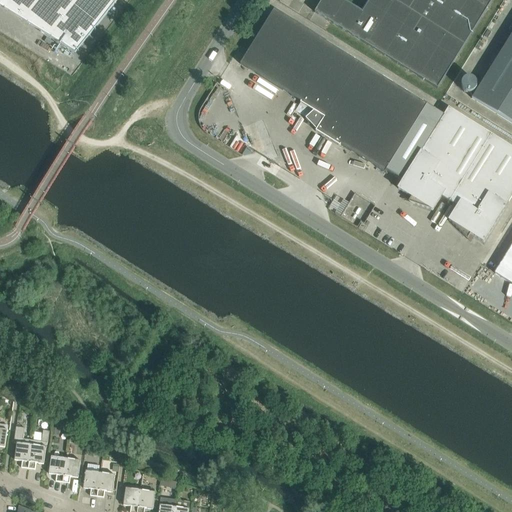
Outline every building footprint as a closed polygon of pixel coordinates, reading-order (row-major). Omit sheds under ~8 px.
[(0,0),(0,6),(75,53),(117,0),(0,0)] [(295,0),(280,0),(279,1),(298,13),(303,5),(295,0)] [(343,0),(322,0),(314,13),(437,89),(492,0),(368,0),(362,12),(343,0)] [(274,10),(240,64),(301,102),(300,103),(313,112),(305,119),(316,130),(315,132),(340,147),(340,145),(384,173),(427,105),(274,10)] [(511,123),(511,32),(471,99),(511,123)] [(462,82),(461,85),(461,87),(462,90),(464,91),(465,92),(467,93),(469,93),(472,93),(474,91),(475,89),(476,87),(476,85),(476,82),(474,80),(472,79),(470,78),(467,78),(465,79),(463,80),(462,82)] [(448,108),(443,117),(398,189),(415,200),(412,204),(433,211),(441,197),(446,200),(449,202),(491,135),(448,108)] [(457,207),(452,216),(449,221),(464,236),(467,232),(483,242),(511,196),(511,147),(491,135),(449,202),(457,207)] [(511,244),(494,274),(511,284),(511,244)] [(21,468),(28,469),(32,441),(23,439),(24,428),(16,427),(15,427),(13,443),(14,443),(17,444),(14,461),(22,462),(21,468)] [(41,442),(32,441),(28,469),(35,470),(36,464),(44,465),(46,443),(47,443),(49,431),(43,431),(41,442)] [(56,482),(62,483),(66,459),(51,457),(49,474),(56,475),(56,482)] [(66,459),(62,483),(70,484),(70,477),(78,478),(80,461),(66,459)] [(90,496),(97,497),(100,473),(85,471),(83,489),(91,490),(90,496)] [(113,493),(113,491),(115,475),(100,473),(97,497),(104,498),(105,492),(113,493)] [(137,511),(140,490),(125,488),(125,493),(122,493),(121,502),(124,502),(123,506),(131,507),(130,511),(137,511)] [(153,509),(156,509),(157,500),(154,499),(155,492),(140,490),(137,511),(144,511),(145,509),(152,510),(153,509)] [(174,507),(173,511),(188,511),(190,502),(175,500),(174,507)]
